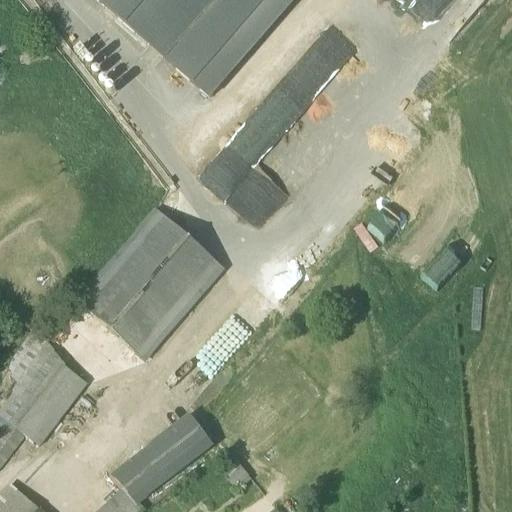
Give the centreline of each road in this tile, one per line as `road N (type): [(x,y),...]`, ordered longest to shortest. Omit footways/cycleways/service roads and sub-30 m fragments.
road 1 (unknown): [(367,0),(382,36),(378,62),(269,257)]
road 2 (unknown): [(0,492),(123,386)]
